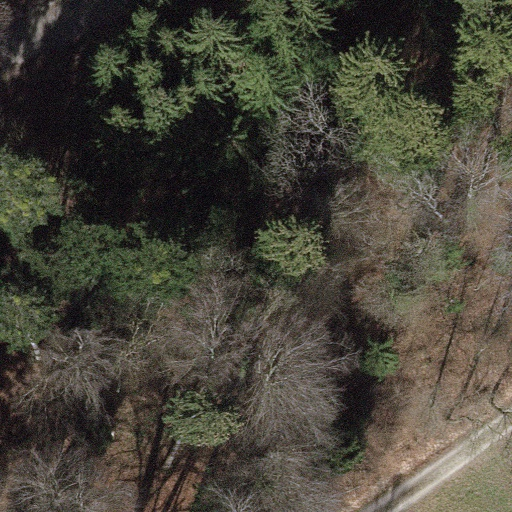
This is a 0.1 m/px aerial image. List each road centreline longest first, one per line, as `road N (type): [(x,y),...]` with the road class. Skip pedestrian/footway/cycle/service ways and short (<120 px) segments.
road 1 (track): [(511,417),(385,511)]
road 2 (track): [(0,46),(115,0)]
